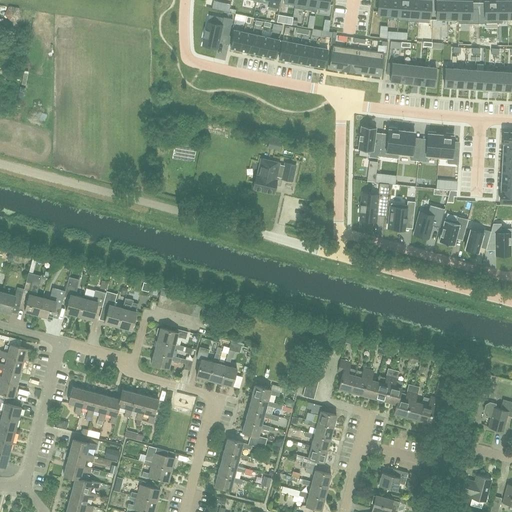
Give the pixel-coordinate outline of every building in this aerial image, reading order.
[(256,0),(256,1),(269,4),(268,9),(276,11),(278,0),(256,0)] [(294,5),(294,7),(305,9),(306,0),(295,0),(295,5),(294,5)] [(306,0),(305,9),(316,11),(317,8),(316,8),(317,0),(306,0)] [(317,0),(316,8),(317,8),(327,10),(328,0),(317,0)] [(378,0),(377,16),(388,17),(389,0),(378,0)] [(389,0),(388,17),(398,17),(399,0),(389,0)] [(398,17),(397,20),(398,20),(408,21),(409,0),(399,0),(398,17)] [(409,0),(408,21),(418,21),(419,0),(409,0)] [(419,0),(418,21),(429,22),(430,0),(419,0)] [(436,0),(436,20),(448,20),(448,0),(436,0)] [(459,0),(448,0),(448,20),(458,20),(459,20),(459,0)] [(458,20),(458,23),(459,23),(477,23),(478,23),(478,10),(471,10),(471,0),(459,0),(459,20),(458,20)] [(478,10),(478,23),(497,23),(496,0),(484,0),(485,10),(478,10)] [(507,0),(496,0),(497,23),(502,23),(502,18),(507,18),(507,0)] [(204,37),(202,45),(213,47),(217,48),(220,34),(229,36),(232,19),(223,17),(223,18),(221,25),(207,22),(206,30),(205,30),(206,30),(204,37),(203,36),(203,37),(204,37)] [(285,17),(284,24),(292,25),(292,20),(293,18),(285,17)] [(234,31),(230,48),(239,50),(243,33),(234,31)] [(243,33),(239,50),(248,52),(252,35),(243,33)] [(252,35),(248,52),(257,54),(261,37),(252,35)] [(261,37),(257,54),(266,56),(270,38),(261,37)] [(270,38),(266,56),(275,58),(279,41),(270,38)] [(282,41),(279,58),(288,60),(291,43),(282,41)] [(291,43),(288,60),(297,62),(300,45),(291,43)] [(300,45),(297,62),(306,64),(309,46),(300,45)] [(333,45),(329,68),(342,70),(345,47),(333,45)] [(309,46),(306,64),(315,65),(318,48),(309,46)] [(345,47),(342,70),(354,72),(358,49),(345,47)] [(318,48),(315,65),(324,67),(327,50),(318,48)] [(358,49),(354,72),(367,74),(370,51),(358,49)] [(370,51),(367,74),(380,75),(383,52),(370,51)] [(392,63),(390,81),(401,82),(403,64),(392,63)] [(403,64),(401,82),(412,83),(414,66),(403,64)] [(414,66),(412,83),(423,85),(425,67),(414,66)] [(425,67),(423,85),(434,86),(436,68),(425,67)] [(445,68),(444,87),(454,87),(455,68),(445,68)] [(455,68),(454,87),(464,88),(465,69),(455,68)] [(465,69),(464,88),(473,89),(475,69),(465,69)] [(475,69),(473,89),(483,89),(484,70),(475,69)] [(484,70),(483,89),(492,90),(494,71),(484,70)] [(494,71),(492,90),(502,90),(503,71),(494,71)] [(511,71),(503,71),(502,90),(511,91),(511,84),(511,71)] [(378,156),(380,142),(374,141),(375,134),(376,127),(361,126),(358,149),(369,151),(368,157),(378,158),(378,156)] [(380,142),(378,156),(398,158),(399,154),(401,131),(396,130),(397,128),(389,127),(387,143),(380,142)] [(401,131),(399,154),(411,156),(410,160),(415,160),(418,161),(420,146),(413,146),(414,132),(401,131)] [(420,146),(418,161),(426,161),(426,157),(438,159),(441,135),(438,135),(438,133),(430,132),(430,134),(428,134),(426,147),(420,146)] [(511,132),(504,132),(503,143),(511,143),(511,132)] [(441,135),(438,159),(448,159),(447,163),(458,164),(459,150),(452,149),(453,142),(454,134),(446,133),(446,135),(441,135)] [(279,150),(281,142),(270,139),(268,148),(279,150)] [(511,143),(503,143),(503,153),(511,153),(511,143)] [(511,153),(503,153),(502,162),(511,162),(511,153)] [(261,159),(257,175),(256,175),(253,189),(273,193),(277,180),(276,180),(276,176),(281,177),(281,178),(292,181),(296,165),(285,163),(284,166),(279,165),(279,163),(261,159)] [(511,162),(502,162),(502,172),(511,172),(511,162)] [(367,179),(375,180),(376,171),(368,170),(367,179)] [(396,174),(376,171),(375,180),(395,183),(396,174)] [(511,172),(502,172),(501,181),(511,181),(511,172)] [(511,181),(501,181),(501,191),(511,191),(511,181)] [(378,196),(362,195),(361,204),(360,204),(359,211),(360,211),(360,220),(376,222),(377,208),(386,209),(389,183),(379,183),(378,196)] [(500,192),(500,202),(511,202),(511,191),(501,191),(500,192)] [(413,218),(415,201),(407,200),(407,204),(390,203),(388,227),(399,229),(399,227),(405,227),(406,218),(413,218)] [(420,212),(414,234),(428,238),(432,225),(440,227),(445,209),(429,204),(427,214),(420,212)] [(453,245),(455,238),(457,231),(464,233),(468,219),(457,217),(456,221),(445,218),(439,241),(453,245)] [(492,223),(488,240),(495,240),(496,255),(510,255),(510,240),(511,240),(511,228),(501,228),(501,223),(493,223),(492,223)] [(470,229),(465,248),(471,250),(470,252),(477,254),(481,241),(487,242),(490,231),(483,229),(482,232),(470,229)] [(40,284),(42,276),(28,273),(26,280),(24,289),(21,297),(27,299),(24,311),(38,314),(42,297),(35,296),(39,284),(40,284)] [(65,291),(63,296),(69,298),(65,312),(79,316),(84,297),(75,295),(77,285),(67,283),(65,291)] [(2,292),(0,300),(0,310),(10,313),(13,301),(20,303),(21,297),(24,289),(17,287),(14,295),(2,292)] [(42,297),(38,314),(51,318),(55,305),(60,307),(63,296),(65,291),(52,287),(49,299),(42,297)] [(161,288),(160,295),(157,306),(162,308),(167,289),(161,288)] [(168,289),(167,289),(162,308),(168,309),(171,298),(166,297),(168,289)] [(106,293),(95,290),(92,300),(84,297),(79,316),(93,319),(96,305),(102,307),(106,293)] [(106,291),(106,293),(102,307),(108,308),(104,322),(117,326),(122,308),(113,306),(116,294),(106,291)] [(122,308),(117,326),(131,329),(136,311),(135,311),(137,304),(133,302),(133,300),(125,298),(122,308)] [(171,298),(168,309),(174,311),(177,300),(171,298)] [(182,301),(177,300),(174,311),(180,312),(182,301)] [(188,303),(182,301),(180,312),(185,314),(188,303)] [(194,304),(188,303),(185,314),(191,315),(194,304)] [(200,306),(194,304),(191,315),(197,317),(200,306)] [(176,332),(160,328),(160,329),(158,328),(156,334),(158,335),(157,339),(175,344),(177,337),(185,339),(187,332),(177,329),(176,332)] [(175,344),(157,339),(154,351),(172,356),(174,348),(182,350),(184,346),(175,344)] [(235,352),(239,353),(241,345),(230,342),(228,350),(235,352)] [(7,356),(23,361),(26,349),(10,344),(8,352),(0,350),(0,356),(6,358),(7,356)] [(379,349),(378,355),(383,357),(386,346),(379,344),(378,349),(379,349)] [(314,353),(325,355),(326,349),(315,346),(314,353)] [(204,350),(201,359),(196,376),(208,380),(213,362),(205,360),(208,351),(204,350)] [(226,356),(224,365),(220,383),(231,386),(236,368),(228,366),(231,357),(233,358),(235,352),(228,350),(226,356)] [(172,356),(154,351),(150,363),(169,368),(171,360),(179,362),(180,358),(172,356)] [(215,353),(213,362),(208,380),(220,383),(224,365),(217,363),(219,354),(215,353)] [(314,353),(312,359),(323,362),(325,355),(314,353)] [(422,357),(411,354),(409,362),(413,363),(414,361),(420,363),(422,357)] [(7,356),(6,358),(4,364),(0,363),(0,368),(3,370),(4,368),(20,372),(23,361),(7,356)] [(312,359),(310,365),(321,368),(323,362),(312,359)] [(350,391),(356,370),(349,368),(350,363),(341,360),(338,370),(343,371),(338,388),(350,391)] [(420,373),(424,374),(427,372),(428,368),(426,364),(422,364),(420,365),(418,370),(420,373)] [(321,368),(310,365),(309,371),(320,374),(321,368)] [(4,368),(3,370),(1,376),(0,375),(0,381),(0,380),(17,384),(20,372),(4,368)] [(362,372),(356,370),(350,391),(361,394),(368,370),(363,369),(362,372)] [(379,376),(377,382),(373,397),(385,401),(393,370),(388,369),(386,378),(379,376)] [(368,370),(361,394),(373,397),(377,382),(371,380),(373,371),(368,370)] [(398,372),(393,370),(385,401),(396,404),(398,397),(400,393),(401,388),(394,386),(398,372)] [(309,371),(307,377),(318,380),(320,374),(309,371)] [(483,373),(480,385),(492,388),(494,381),(497,382),(498,377),(483,373)] [(307,377),(306,384),(317,387),(318,380),(307,377)] [(0,380),(0,381),(0,392),(13,396),(17,384),(0,380)] [(449,384),(445,383),(439,381),(435,394),(445,396),(449,384)] [(306,384),(304,390),(315,393),(317,387),(306,384)] [(254,385),(251,397),(267,401),(269,394),(278,396),(279,392),(271,390),(271,389),(254,385)] [(396,404),(394,413),(405,417),(414,386),(409,385),(406,394),(400,393),(398,397),(396,404)] [(418,387),(414,386),(405,417),(416,420),(421,404),(414,402),(418,387)] [(80,406),(84,390),(72,387),(68,403),(76,405),(74,413),(80,414),(82,406),(80,406)] [(122,389),(119,399),(120,399),(118,406),(126,408),(124,416),(129,417),(131,409),(130,409),(134,393),(122,389)] [(96,393),(84,390),(80,406),(82,406),(88,408),(86,416),(91,417),(93,410),(92,409),(96,393)] [(315,393),(304,390),(302,396),(313,399),(315,393)] [(103,421),(105,413),(103,412),(108,396),(96,393),(92,409),(93,410),(99,411),(97,419),(103,421)] [(136,419),(141,420),(143,413),(141,412),(146,396),(134,393),(130,409),(131,409),(138,411),(136,419)] [(119,399),(108,396),(103,412),(105,413),(111,415),(109,422),(115,424),(117,416),(116,415),(118,406),(120,399),(119,399)] [(158,399),(146,396),(141,412),(143,413),(149,414),(147,422),(153,423),(153,422),(157,424),(159,416),(154,415),(158,399)] [(251,397),(248,409),(264,413),(266,406),(281,409),(282,405),(267,401),(251,397)] [(423,397),(421,404),(416,420),(429,423),(435,398),(430,397),(430,399),(423,397)] [(486,415),(491,416),(488,426),(483,425),(503,431),(507,415),(511,416),(511,402),(502,400),(500,410),(494,408),(495,405),(489,403),(486,405),(484,411),(486,415)] [(310,413),(314,414),(312,421),(317,422),(317,423),(333,427),(336,415),(320,411),(321,406),(307,402),(306,407),(311,409),(310,413)] [(1,415),(17,419),(21,407),(4,403),(2,411),(0,410),(0,416),(1,416),(1,415)] [(286,404),(283,411),(292,414),(295,408),(286,404)] [(264,413),(248,409),(245,420),(261,425),(261,424),(263,417),(278,421),(279,416),(264,413)] [(1,415),(1,416),(0,419),(0,427),(14,431),(17,419),(1,415)] [(58,419),(56,426),(63,428),(64,421),(58,419)] [(261,425),(245,420),(242,432),(250,434),(249,439),(265,444),(267,438),(258,436),(260,429),(269,431),(270,427),(261,424),(261,425)] [(317,423),(317,422),(312,421),(308,420),(307,424),(316,426),(314,434),(330,439),(333,427),(317,423)] [(0,427),(0,439),(11,443),(14,431),(0,427)] [(91,428),(89,435),(101,438),(103,431),(91,428)] [(314,434),(305,432),(304,436),(313,438),(311,446),(327,450),(330,439),(314,434)] [(0,452),(8,455),(11,443),(0,439),(0,452)] [(73,439),(69,451),(86,455),(86,454),(88,448),(96,450),(97,444),(89,442),(89,443),(73,439)] [(227,439),(223,450),(240,455),(241,447),(250,450),(251,446),(264,449),(265,444),(249,439),(248,444),(243,443),(227,439)] [(311,446),(302,443),(301,448),(309,450),(308,457),(307,458),(317,460),(324,462),(327,450),(311,446)] [(107,448),(105,457),(117,460),(119,451),(107,448)] [(156,448),(154,453),(152,462),(146,460),(145,465),(151,466),(151,465),(171,470),(175,458),(166,456),(168,451),(156,448)] [(223,450),(220,462),(236,466),(237,466),(239,459),(247,461),(248,457),(240,455),(223,450)] [(86,455),(69,451),(66,463),(83,467),(83,466),(85,460),(92,462),(94,456),(86,454),(86,455)] [(0,465),(5,467),(8,455),(0,452),(0,465)] [(307,458),(308,457),(296,454),(295,460),(302,462),(316,465),(317,460),(307,458)] [(220,462),(217,474),(233,478),(234,478),(235,470),(244,473),(243,474),(251,476),(252,470),(237,466),(236,466),(220,462)] [(316,465),(302,462),(301,467),(306,468),(314,470),(315,470),(316,465)] [(83,467),(66,463),(63,475),(74,478),(75,478),(80,479),(82,471),(89,473),(91,468),(83,466),(83,467)] [(151,465),(151,466),(149,473),(143,472),(142,476),(148,478),(148,477),(168,482),(171,470),(151,465)] [(314,470),(306,468),(305,472),(313,475),(311,482),(327,486),(331,474),(315,470),(314,470)] [(407,472),(392,469),(391,474),(382,472),(378,485),(396,490),(398,482),(404,484),(407,472)] [(233,478),(217,474),(214,486),(230,490),(232,482),(241,484),(242,480),(234,478),(233,478)] [(261,485),(268,487),(269,487),(271,478),(264,476),(261,485)] [(485,501),(491,480),(477,476),(475,482),(464,479),(461,492),(471,495),(471,497),(485,501)] [(75,478),(74,478),(71,490),(88,494),(89,492),(90,486),(98,488),(99,483),(91,481),(91,482),(80,479),(75,478)] [(311,482),(303,479),(301,484),(310,486),(308,493),(324,498),(327,486),(311,482)] [(511,504),(511,485),(508,484),(503,502),(511,504)] [(136,497),(157,502),(160,490),(139,485),(137,493),(131,492),(130,497),(136,498),(136,497)] [(71,490),(68,501),(85,506),(85,504),(87,498),(95,500),(96,494),(89,492),(88,494),(71,490)] [(321,510),(324,498),(308,493),(300,491),(298,495),(307,498),(305,505),(321,510)] [(392,500),(375,495),(375,496),(373,495),(371,502),(373,503),(372,509),(378,511),(377,511),(395,511),(396,510),(397,510),(399,502),(392,500)] [(493,511),(497,511),(501,498),(494,496),(490,511),(493,511)] [(136,497),(136,498),(134,505),(128,503),(127,508),(133,510),(134,509),(146,511),(153,511),(157,502),(136,497)] [(68,501),(65,511),(83,511),(84,510),(92,511),(93,506),(85,504),(85,506),(68,501)] [(426,511),(428,504),(421,503),(419,511),(426,511)]
